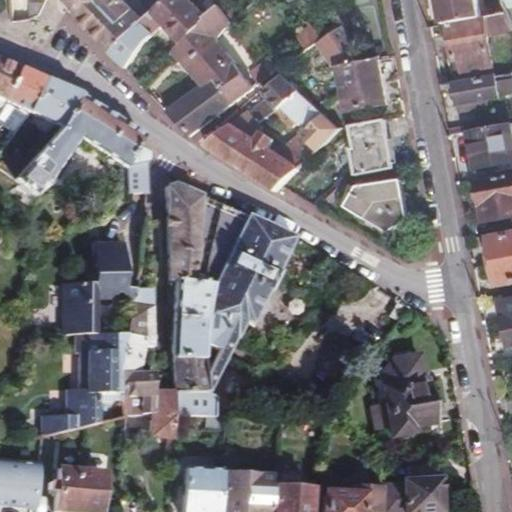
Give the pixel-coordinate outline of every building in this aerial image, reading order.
[(12,0),(13,22),(26,21),(24,0),(12,0)] [(39,17),(47,0),(38,0),(33,12),(39,17)] [(82,17),(80,19),(111,55),(141,23),(146,18),(127,0),(147,0),(154,8),(162,0),(71,0),(70,3),(82,17)] [(146,18),(141,23),(155,35),(167,24),(181,45),(206,22),(198,0),(162,0),(154,8),(146,18)] [(442,0),(448,27),(452,26),(482,20),(478,0),(442,0)] [(508,15),(511,25),(511,0),(503,0),(504,7),(508,15)] [(203,86),(168,111),(192,135),(256,88),(220,39),(235,21),(222,7),(206,22),(181,45),(168,58),(177,67),(183,62),(203,86)] [(488,37),(511,33),(511,26),(508,15),(482,20),(452,26),(458,61),(463,61),(466,76),(494,71),(488,37)] [(141,23),(111,55),(129,68),(148,42),(155,35),(141,23)] [(308,50),(324,39),(313,26),(298,38),(308,50)] [(261,84),(281,70),(274,61),(269,64),(265,60),(251,71),(261,84)] [(383,83),(379,60),(338,68),(343,90),(383,83)] [(0,99),(1,100),(20,70),(0,61),(0,99)] [(461,77),(466,76),(463,61),(458,61),(461,77)] [(26,111),(44,80),(20,70),(1,100),(26,111)] [(343,128),(285,78),(284,77),(266,91),(269,95),(250,110),(261,120),(283,103),(308,123),(292,144),(294,146),(284,155),(271,146),(278,138),(245,113),(208,143),(278,188),(343,128)] [(511,78),(457,88),(462,115),(490,110),(488,104),(511,99),(511,78)] [(58,125),(80,98),(81,96),(44,80),(26,111),(58,125)] [(386,104),(383,83),(343,90),(347,111),(386,104)] [(145,191),(144,172),(144,161),(136,151),(144,137),(80,98),(58,125),(13,178),(33,196),(48,182),(77,139),(123,167),(124,178),(118,178),(118,191),(125,191),(145,191)] [(26,111),(1,100),(0,101),(0,123),(14,130),(26,111)] [(393,168),(383,120),(353,126),(358,149),(354,150),(360,174),(393,168)] [(511,129),(511,126),(471,134),(477,169),(511,163),(511,129)] [(390,233),(410,221),(401,180),(361,187),(348,206),(390,233)] [(511,219),(511,181),(481,187),(481,192),(478,196),(480,204),(486,207),(488,224),(511,219)] [(196,254),(199,194),(176,185),(166,188),(169,280),(177,283),(189,283),(196,254)] [(147,228),(145,191),(125,191),(125,201),(120,202),(120,216),(127,216),(127,227),(147,228)] [(172,357),(175,392),(209,392),(244,320),(250,323),(268,289),(271,290),(282,268),(278,267),(293,234),(265,221),(199,194),(196,254),(189,283),(214,283),(207,301),(204,340),(214,343),(207,358),(203,355),(172,357)] [(511,284),(511,237),(490,241),(499,287),(511,284)] [(66,285),(68,335),(78,334),(95,334),(93,300),(117,298),(116,305),(129,311),(133,289),(120,289),(118,244),(88,244),(89,270),(81,270),(77,277),(77,285),(66,285)] [(177,283),(172,357),(203,355),(204,340),(207,301),(214,283),(189,283),(177,283)] [(125,333),(119,368),(135,370),(142,346),(152,347),(150,289),(133,289),(129,311),(125,333)] [(511,347),(511,346),(511,302),(502,304),(511,347)] [(321,400),(365,350),(327,316),(283,366),(321,400)] [(73,427),(100,419),(99,398),(122,398),(119,368),(125,333),(95,334),(78,334),(78,353),(82,353),(83,388),(83,399),(70,399),(70,416),(73,416),(73,427)] [(379,391),(383,411),(369,414),(374,438),(388,435),(390,441),(412,435),(411,431),(430,426),(429,422),(438,421),(433,386),(423,388),(416,352),(389,358),(377,374),(382,390),(379,391)] [(122,398),(124,408),(151,410),(150,432),(173,434),(175,392),(153,393),(153,373),(135,370),(119,368),(122,398)] [(70,389),(70,399),(83,399),(83,388),(70,389)] [(46,435),(56,432),(73,427),(73,416),(70,416),(46,416),(46,435)] [(39,454),(38,463),(53,464),(56,432),(46,435),(41,437),(39,454)] [(29,454),(39,454),(41,437),(30,439),(29,454)] [(19,442),(0,447),(0,504),(29,507),(32,467),(18,466),(19,442)] [(179,511),(217,511),(220,470),(182,469),(179,511)] [(75,511),(98,511),(102,474),(59,470),(57,510),(75,511)] [(225,476),(223,490),(240,491),(240,477),(225,476)] [(379,486),(377,511),(434,511),(435,511),(436,481),(396,482),(396,485),(379,486)] [(377,511),(379,490),(362,489),(361,496),(360,511),(377,511)] [(222,511),(269,511),(270,491),(240,491),(223,490),(222,511)] [(308,511),(309,509),(309,491),(273,490),(271,511),(308,511)] [(360,511),(361,496),(321,494),(320,511),(360,511)]
